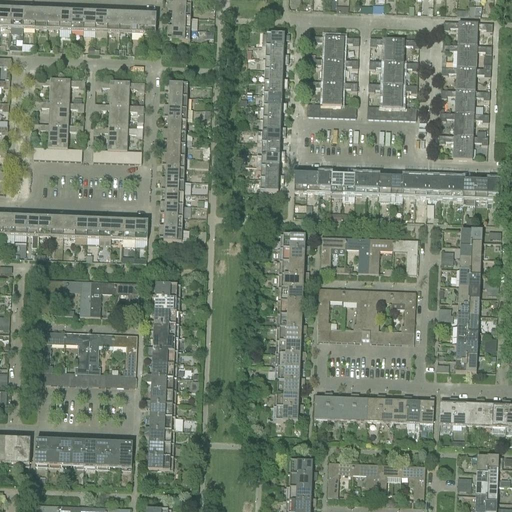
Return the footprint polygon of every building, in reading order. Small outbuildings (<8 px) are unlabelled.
[(168,4),(167,8),(191,9),(196,10),(196,0),(172,0),(173,4),(168,4)] [(0,30),(11,31),(11,13),(4,12),(4,7),(0,7),(0,30)] [(11,31),(10,38),(22,38),(22,32),(23,32),(24,8),(19,8),(19,13),(11,13),(11,29),(11,31)] [(23,32),(35,32),(35,14),(28,13),(28,8),(24,8),(23,32)] [(172,13),(172,20),(190,21),(191,9),(167,8),(167,13),(172,13)] [(384,8),(372,8),(372,9),(372,16),(384,17),(384,8)] [(35,32),(47,32),(48,9),(43,9),(43,14),(35,14),(35,32)] [(47,32),(59,33),(60,15),(52,14),(52,9),(48,9),(47,32)] [(59,33),(71,33),(72,10),(67,10),(67,15),(60,15),(59,33)] [(71,33),(83,34),(84,16),(76,15),(77,10),(72,10),(71,33)] [(83,34),(95,34),(96,11),(92,11),(91,16),(84,16),(83,34)] [(95,34),(107,35),(108,17),(101,16),(101,11),(96,11),(95,34)] [(107,35),(119,35),(120,12),(115,12),(115,17),(108,17),(107,35)] [(119,35),(131,36),(132,18),(125,17),(125,12),(120,12),(119,35)] [(131,36),(143,36),(144,13),(139,13),(139,18),(132,18),(131,36)] [(144,13),(143,36),(155,37),(156,19),(149,18),(149,13),(144,13)] [(167,28),(166,32),(190,33),(190,21),(172,20),(172,28),(167,28)] [(460,31),(459,48),(467,48),(468,26),(443,25),(443,33),(449,33),(449,31),(460,31)] [(468,26),(467,48),(475,49),(476,32),(486,32),(486,35),(492,35),(492,27),(468,26)] [(190,33),(166,32),(166,37),(171,37),(171,45),(189,46),(190,33)] [(262,37),(262,50),(266,50),(284,51),(284,43),(289,44),(289,38),(266,37),(262,37)] [(326,62),(334,63),(335,40),(310,39),(310,47),(316,48),(316,45),(327,45),(326,62)] [(334,63),(342,63),(342,46),(353,47),(352,49),(359,49),(359,41),(335,40),(334,63)] [(386,65),(394,65),(394,42),(370,41),(370,50),(376,50),(376,48),(386,48),(386,65)] [(394,65),(402,65),(402,49),(412,49),(412,52),(419,52),(419,43),(394,42),(394,65)] [(459,54),(458,71),(466,71),(467,48),(459,48),(442,48),(442,56),(448,56),(448,54),(459,54)] [(467,48),(466,71),(474,71),(475,55),(485,55),(485,58),(491,58),(491,49),(475,49),(467,48)] [(134,50),(134,58),(142,58),(142,50),(134,50)] [(266,50),(265,62),(288,63),(288,58),(283,58),(284,51),(266,50)] [(0,61),(0,67),(4,68),(4,70),(10,70),(10,62),(0,61)] [(325,85),(333,85),(334,63),(326,62),(309,61),(309,70),(315,70),(315,68),(326,68),(325,85)] [(265,62),(265,74),(283,75),(283,67),(288,67),(288,63),(265,62)] [(333,85),(341,85),(341,69),(352,69),(352,72),(358,72),(358,64),(342,63),(334,63),(333,85)] [(385,87),(393,88),(394,65),(386,65),(369,64),(369,72),(375,73),(375,70),(385,70),(385,87)] [(393,88),(401,88),(401,71),(412,71),(411,74),(418,74),(418,66),(402,65),(394,65),(393,88)] [(458,76),(457,94),(465,94),(466,71),(458,71),(441,70),(441,78),(447,79),(448,76),(458,76)] [(466,71),(465,94),(473,95),(474,77),(484,78),(484,80),(490,80),(491,72),(484,72),(474,71),(466,71)] [(265,74),(264,86),(287,87),(287,82),(282,82),(283,75),(265,74)] [(51,106),(59,106),(60,84),(36,83),(35,91),(42,91),(42,88),(52,89),(51,106)] [(0,89),(3,90),(3,93),(9,93),(9,85),(0,84),(0,89)] [(59,106),(67,106),(68,89),(78,90),(78,92),(84,93),(85,85),(60,84),(59,106)] [(326,108),(332,108),(333,85),(325,85),(308,84),(308,93),(314,93),(315,90),(325,91),(324,108),(326,108)] [(110,108),(119,108),(119,86),(95,85),(95,93),(101,94),(101,91),(111,91),(110,108)] [(340,109),(340,108),(341,91),(351,92),(351,94),(357,94),(357,86),(341,85),(333,85),(332,108),(338,109),(340,109)] [(119,108),(127,109),(127,92),(137,92),(137,95),(144,95),(144,87),(119,86),(119,108)] [(264,86),(264,98),(282,98),(282,91),(287,91),(287,87),(264,86)] [(169,93),(169,100),(187,101),(187,88),(164,87),(164,92),(169,93)] [(386,111),(392,111),(393,88),(385,87),(368,87),(368,95),(374,95),(374,93),(385,93),(384,110),(384,111),(386,111)] [(392,111),(398,111),(400,111),(400,110),(401,93),(411,94),(411,96),(417,97),(417,88),(401,88),(393,88),(392,111)] [(457,99),(456,116),(464,117),(465,94),(457,94),(441,93),(440,101),(447,102),(447,99),(457,99)] [(465,94),(464,117),(472,117),(473,100),(483,100),(483,103),(489,103),(490,95),(473,95),(465,94)] [(264,98),(263,110),(286,111),(286,106),(281,106),(282,98),(264,98)] [(164,107),(163,112),(186,113),(187,101),(169,100),(169,107),(164,107)] [(50,128),(58,129),(59,106),(51,106),(35,105),(34,113),(41,114),(41,111),(51,112),(50,128)] [(0,112),(2,113),(2,115),(8,116),(8,107),(0,106),(0,112)] [(58,129),(66,129),(67,112),(77,112),(77,115),(83,115),(84,107),(67,106),(59,106),(58,129)] [(109,131),(118,131),(119,108),(110,108),(94,107),(94,116),(100,116),(100,113),(110,114),(109,131)] [(118,131),(126,131),(127,114),(137,115),(137,117),(143,118),(143,109),(127,109),(119,108),(118,131)] [(263,110),(263,122),(281,123),(281,115),(286,115),(286,111),(263,110)] [(168,117),(168,124),(186,125),(186,113),(163,112),(163,116),(168,117)] [(456,122),(455,139),(463,139),(464,117),(456,116),(440,116),(439,124),(446,124),(446,122),(456,122)] [(464,117),(463,139),(471,140),(472,123),(482,123),(482,126),(488,126),(489,118),(472,117),(464,117)] [(263,122),(262,134),(285,135),(285,130),(280,130),(281,123),(263,122)] [(163,131),(162,136),(185,137),(186,125),(168,124),(168,131),(163,131)] [(51,151),(57,151),(58,129),(50,128),(34,128),(34,136),(40,136),(40,134),(50,134),(49,151),(51,151)] [(57,151),(63,152),(65,152),(66,135),(76,135),(76,138),(82,138),(83,130),(79,129),(66,129),(58,129),(57,151)] [(111,153),(117,154),(118,131),(109,131),(93,130),(93,138),(99,139),(99,136),(109,136),(109,153),(111,153)] [(117,154),(123,154),(125,154),(126,137),(136,137),(136,140),(142,140),(142,132),(136,132),(126,131),(118,131),(117,154)] [(257,134),(257,146),(262,146),(280,147),(280,140),(285,140),(285,135),(262,134),(257,134)] [(167,140),(167,148),(185,149),(185,137),(162,136),(162,140),(167,140)] [(455,162),(463,162),(463,139),(455,139),(439,138),(438,147),(445,147),(445,144),(455,145),(455,162)] [(463,139),(463,162),(471,163),(471,145),(481,146),(481,148),(488,149),(488,140),(471,140),(463,139)] [(262,146),(261,158),(284,159),(285,154),(280,154),(280,147),(262,146)] [(162,155),(161,160),(184,161),(185,149),(167,148),(167,155),(162,155)] [(256,158),(256,170),(261,170),(279,171),(279,163),(284,164),(284,159),(261,158),(256,158)] [(166,165),(166,172),(184,173),(184,161),(161,160),(161,164),(166,165)] [(261,170),(260,182),(283,183),(284,178),(279,178),(279,171),(261,170)] [(161,180),(160,184),(183,185),(184,173),(166,172),(166,180),(161,180)] [(294,195),(306,196),(307,178),(300,177),(300,172),(295,172),(294,195)] [(306,196),(318,196),(319,173),(315,173),(314,178),(307,178),(306,196)] [(318,196),(330,197),(331,179),(324,178),(324,173),(319,173),(318,196)] [(330,197),(342,197),(343,174),(339,174),(338,179),(331,179),(330,197)] [(342,197),(342,205),(354,205),(354,197),(355,180),(348,179),(348,174),(343,174),(342,197)] [(354,197),(366,198),(367,175),(363,175),(362,180),(355,180),(354,197)] [(366,198),(378,198),(379,180),(372,180),(372,175),(367,175),(366,198)] [(378,198),(378,205),(390,205),(390,199),(391,176),(387,176),(386,181),(379,180),(378,197),(378,198)] [(390,199),(390,205),(401,206),(402,199),(403,199),(403,181),(396,181),(396,176),(391,176),(390,199)] [(403,199),(415,200),(416,177),(411,177),(411,181),(403,181),(403,199)] [(415,200),(427,200),(427,182),(420,182),(420,177),(416,177),(415,200)] [(427,200),(439,201),(440,178),(435,177),(435,182),(427,182),(427,200)] [(439,201),(451,201),(451,183),(444,183),(444,178),(440,178),(439,201)] [(451,201),(463,202),(464,179),(459,178),(459,183),(451,183),(451,201)] [(468,184),(468,179),(464,179),(463,202),(462,208),(475,209),(475,202),(475,184),(468,184)] [(475,202),(487,203),(488,179),(483,179),(483,184),(475,184),(475,202)] [(488,179),(487,203),(499,203),(500,185),(492,185),(492,179),(488,179)] [(283,183),(260,182),(260,195),(278,195),(278,187),(283,188),(283,183)] [(160,184),(160,189),(165,189),(165,197),(183,197),(190,198),(190,186),(183,185),(160,184)] [(160,204),(160,208),(182,209),(183,197),(165,197),(165,204),(160,204)] [(164,213),(164,221),(182,222),(182,209),(160,208),(159,213),(164,213)] [(2,238),(14,238),(15,215),(10,215),(10,220),(3,220),(2,238)] [(14,238),(26,239),(27,221),(19,220),(19,215),(15,215),(14,238)] [(27,221),(26,239),(32,239),(31,251),(38,252),(38,239),(39,216),(34,216),(34,221),(27,221)] [(38,239),(50,240),(51,222),(44,221),(44,216),(39,216),(38,239)] [(50,240),(62,240),(63,217),(59,217),(58,222),(51,222),(50,240)] [(62,240),(74,241),(75,223),(68,222),(68,217),(63,217),(62,240)] [(74,241),(86,241),(87,218),(83,218),(82,223),(75,223),(74,241)] [(86,241),(86,247),(98,248),(98,242),(99,223),(92,223),(92,218),(87,218),(86,241)] [(98,242),(110,242),(111,219),(107,219),(106,224),(99,223),(98,242)] [(110,242),(122,243),(123,224),(116,224),(116,219),(111,219),(110,242)] [(122,243),(134,243),(135,220),(131,220),(130,225),(123,224),(122,243)] [(135,220),(134,243),(147,244),(148,225),(140,225),(140,220),(135,220)] [(159,228),(159,233),(181,234),(182,222),(164,221),(164,228),(159,228)] [(181,234),(159,233),(158,237),(163,237),(163,245),(181,245),(181,234)] [(461,234),(460,251),(470,252),(471,246),(481,246),(482,235),(461,234)] [(280,239),(279,252),(309,253),(309,249),(304,249),(305,240),(280,239)] [(331,252),(345,253),(345,241),(321,240),(320,275),(330,275),(331,252)] [(358,276),(368,277),(369,242),(345,241),(345,253),(358,253),(358,276)] [(379,254),(393,254),(393,243),(369,242),(368,277),(378,277),(379,254)] [(393,243),(393,254),(406,255),(405,278),(416,279),(417,244),(393,243)] [(460,251),(459,262),(480,263),(481,246),(471,246),(470,252),(460,251)] [(279,252),(279,265),(304,266),(304,257),(309,257),(309,253),(279,252)] [(459,262),(459,273),(469,274),(469,280),(480,280),(480,263),(459,262)] [(279,265),(278,278),(308,280),(308,276),(303,275),(304,266),(279,265)] [(459,273),(458,291),(479,291),(480,280),(469,280),(469,274),(459,273)] [(278,278),(278,291),(303,292),(303,283),(308,283),(308,280),(278,278)] [(53,296),(67,296),(67,285),(43,284),(41,318),(52,318),(53,296)] [(79,319),(90,320),(91,285),(67,285),(67,296),(80,297),(79,319)] [(101,297),(114,298),(115,286),(91,285),(90,320),(100,320),(101,297)] [(115,286),(114,298),(128,299),(127,321),(138,322),(140,287),(139,287),(137,287),(115,286)] [(150,297),(149,301),(179,302),(180,296),(177,295),(177,289),(155,288),(155,297),(150,297)] [(278,291),(277,305),(307,306),(307,302),(302,302),(303,292),(278,291)] [(458,291),(458,308),(468,308),(468,302),(479,302),(479,291),(458,291)] [(319,292),(317,332),(323,333),(330,333),(336,333),(336,327),(330,327),(328,327),(329,305),(343,305),(343,293),(319,292)] [(353,334),(355,334),(361,334),(365,334),(367,294),(343,293),(343,305),(357,306),(356,328),(353,328),(353,334)] [(367,294),(365,334),(370,334),(376,335),(378,335),(378,329),(376,328),(377,307),(391,307),(391,295),(367,294)] [(401,336),(407,336),(414,336),(415,296),(391,295),(391,307),(404,308),(404,330),(401,329),(401,336)] [(154,305),(154,314),(179,315),(179,302),(149,301),(149,305),(154,305)] [(458,308),(457,319),(478,320),(479,302),(468,302),(468,308),(458,308)] [(277,305),(277,318),(302,319),(302,310),(307,310),(307,306),(277,305)] [(456,327),(456,312),(439,311),(439,326),(456,327)] [(149,323),(148,328),(178,329),(179,315),(154,314),(154,324),(149,323)] [(277,318),(276,331),(306,332),(306,328),(301,328),(302,319),(277,318)] [(457,319),(457,330),(467,330),(467,336),(478,337),(478,320),(457,319)] [(148,328),(148,332),(153,332),(153,341),(175,342),(175,335),(178,335),(178,329),(148,328)] [(457,330),(456,347),(477,348),(478,337),(467,336),(467,330),(457,330)] [(276,331),(276,345),(300,345),(301,336),(306,336),(306,332),(276,331)] [(361,343),(369,343),(370,334),(365,334),(361,334),(361,343)] [(40,335),(39,376),(45,376),(51,376),(52,376),(52,370),(50,370),(50,354),(51,348),(64,348),(65,336),(40,335)] [(65,336),(64,348),(78,349),(78,355),(77,371),(75,371),(75,377),(81,377),(87,377),(89,337),(65,336)] [(89,337),(87,377),(93,378),(99,378),(100,378),(100,372),(98,371),(98,356),(99,349),(112,350),(113,338),(89,337)] [(112,350),(112,356),(126,357),(125,373),(123,372),(123,379),(129,379),(136,379),(138,339),(137,339),(113,338),(112,350)] [(148,350),(147,354),(177,355),(178,348),(175,348),(175,342),(153,341),(152,350),(148,350)] [(276,345),(275,358),(305,359),(305,355),(300,355),(300,345),(276,345)] [(456,347),(455,364),(466,364),(466,358),(477,359),(477,348),(456,347)] [(147,354),(147,358),(152,358),(152,367),(174,368),(177,368),(174,368),(174,362),(177,362),(177,355),(147,354)] [(275,358),(274,371),(299,372),(300,363),(305,363),(305,359),(275,358)] [(466,364),(455,364),(455,375),(476,376),(477,359),(466,358),(466,364)] [(146,376),(146,380),(176,382),(177,375),(173,375),(174,368),(152,367),(151,377),(146,376)] [(274,371),(274,384),(304,385),(304,381),(299,381),(299,372),(274,371)] [(151,385),(151,394),(176,395),(176,382),(146,380),(146,385),(151,385)] [(274,384),(273,397),(298,398),(299,389),(304,389),(304,385),(274,384)] [(145,403),(145,407),(175,408),(176,395),(151,394),(150,403),(145,403)] [(313,423),(327,423),(328,396),(324,396),(323,401),(314,401),(313,423)] [(327,423),(340,424),(341,402),(331,402),(332,396),(328,396),(327,423)] [(273,397),(273,411),(303,412),(303,408),(298,408),(298,398),(273,397)] [(340,424),(353,424),(354,397),(350,397),(350,402),(341,402),(340,424)] [(353,424),(366,425),(367,403),(358,403),(358,397),(354,397),(353,424)] [(366,425),(379,425),(380,398),(377,398),(376,403),(367,403),(366,425)] [(379,425),(393,426),(393,404),(384,403),(384,399),(380,398),(379,425)] [(393,426),(406,426),(407,399),(403,399),(403,404),(393,404),(393,426)] [(419,430),(419,427),(420,405),(410,404),(411,400),(407,399),(406,426),(406,433),(417,433),(417,430),(419,430)] [(420,405),(419,427),(432,427),(434,400),(429,400),(429,405),(420,405)] [(439,428),(452,428),(453,401),(449,401),(449,406),(439,406),(439,428)] [(452,428),(465,429),(466,407),(457,406),(457,401),(453,401),(452,428)] [(465,429),(478,429),(479,402),(475,402),(475,407),(466,407),(465,429)] [(478,429),(492,430),(492,408),(483,407),(483,402),(479,402),(478,429)] [(492,430),(505,430),(506,403),(502,403),(502,408),(492,408),(492,430)] [(145,407),(145,411),(150,411),(149,420),(171,421),(172,414),(175,414),(175,408),(145,407)] [(303,412),(273,411),(272,424),(297,425),(298,415),(303,416),(303,412)] [(144,429),(144,433),(174,434),(182,435),(182,422),(181,422),(180,423),(178,423),(178,422),(171,421),(149,420),(149,429),(144,429)] [(144,433),(144,437),(149,437),(148,447),(170,448),(171,441),(174,441),(174,434),(144,433)] [(6,442),(5,467),(17,468),(18,442),(6,442)] [(18,442),(17,468),(29,468),(30,443),(18,442)] [(35,470),(48,471),(48,469),(49,444),(36,443),(35,470)] [(49,444),(48,469),(60,469),(61,444),(49,444)] [(61,444),(60,469),(72,470),(73,445),(61,444)] [(73,445),(72,470),(84,470),(85,445),(73,445)] [(85,445),(84,470),(96,471),(97,446),(85,445)] [(97,446),(96,471),(107,471),(108,446),(97,446)] [(108,446),(107,471),(119,472),(120,446),(108,446)] [(120,446),(119,472),(132,472),(133,447),(120,446)] [(143,456),(143,460),(173,461),(173,454),(170,454),(170,448),(148,447),(148,456),(143,456)] [(173,461),(143,460),(143,464),(148,464),(147,473),(173,474),(173,461)] [(477,460),(476,477),(487,478),(487,472),(498,472),(502,472),(502,461),(477,460)] [(287,471),(287,478),(317,479),(317,475),(312,475),(312,466),(288,465),(291,465),(290,471),(287,471)] [(338,478),(352,479),(353,467),(328,466),(327,501),(337,501),(338,478)] [(365,502),(375,503),(377,468),(353,467),(352,479),(366,479),(365,502)] [(386,480),(400,480),(401,469),(377,468),(375,503),(385,503),(386,480)] [(401,469),(400,480),(414,481),(413,504),(423,504),(425,470),(401,469)] [(476,477),(476,489),(497,489),(500,490),(500,484),(497,484),(498,472),(487,472),(487,478),(476,477)] [(287,491),(286,491),(311,492),(312,483),(317,483),(317,479),(287,478),(287,485),(290,485),(290,491),(287,491)] [(476,489),(475,500),(486,500),(486,506),(496,506),(497,489),(476,489)] [(286,497),(286,504),(316,506),(316,502),(311,501),(311,492),(286,491),(289,492),(289,498),(286,497)] [(475,500),(474,511),(496,511),(496,506),(486,506),(486,500),(475,500)]
